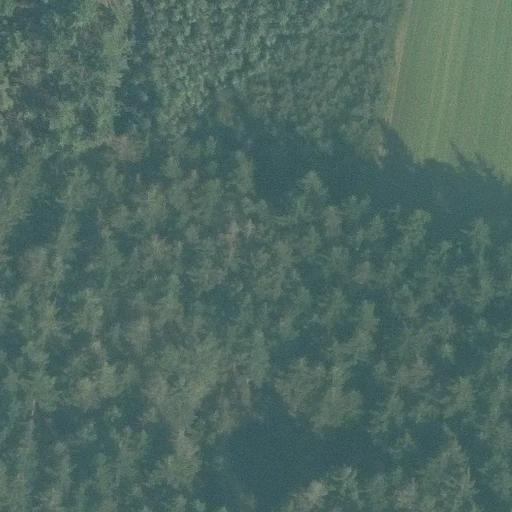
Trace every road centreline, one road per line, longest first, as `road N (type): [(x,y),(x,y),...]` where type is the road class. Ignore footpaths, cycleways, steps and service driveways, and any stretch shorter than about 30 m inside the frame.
road 1 (track): [(0,118),(511,271)]
road 2 (track): [(97,0),(17,511)]
